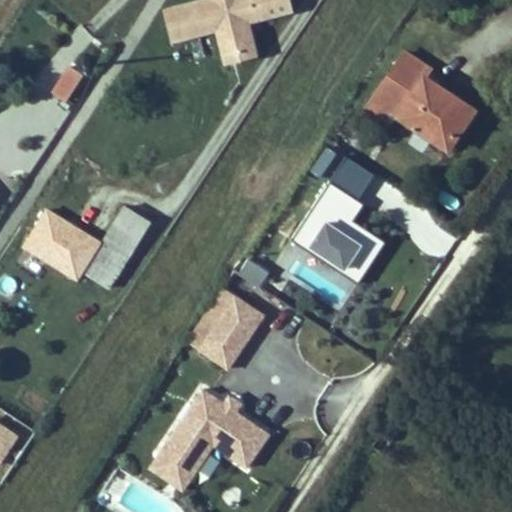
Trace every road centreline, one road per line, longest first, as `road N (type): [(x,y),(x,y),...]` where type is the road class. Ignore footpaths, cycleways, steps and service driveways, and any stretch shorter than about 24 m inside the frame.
road 1 (unknown): [(511,162),(270,511)]
road 2 (unknown): [(139,0),(17,203)]
road 3 (unknown): [(315,0),(243,108)]
